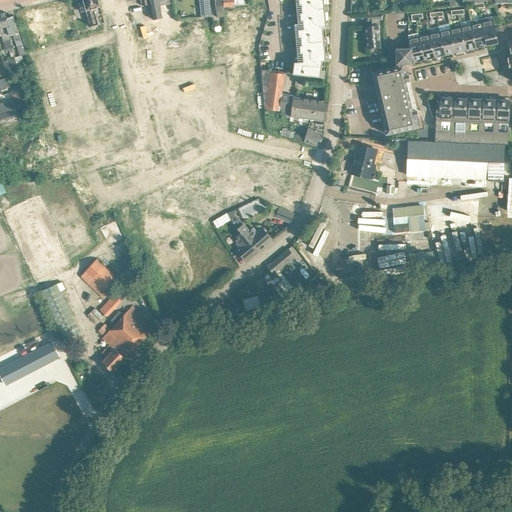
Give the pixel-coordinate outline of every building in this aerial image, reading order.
[(83,0),(85,2),(79,4),(81,11),(85,10),(90,26),(92,26),(92,27),(93,26),(98,24),(93,8),(99,6),(97,0),(83,0)] [(150,0),(151,4),(149,4),(152,19),(162,17),(159,5),(170,3),(169,0),(150,0)] [(212,27),(211,0),(200,0),(202,17),(179,17),(179,29),(212,27)] [(224,17),(223,0),(214,0),(215,6),(217,17),(224,17)] [(295,0),(299,24),(295,24),(299,62),(295,62),(293,74),(323,76),(325,60),(329,60),(326,28),(329,27),(326,0),(295,0)] [(7,17),(6,12),(0,13),(0,35),(1,35),(3,42),(5,49),(12,47),(9,36),(7,27),(9,26),(7,17)] [(382,12),(377,13),(367,14),(368,21),(383,19),(382,12)] [(13,16),(7,17),(9,26),(7,27),(9,36),(13,35),(17,46),(20,56),(25,54),(22,44),(16,26),(13,16)] [(491,16),(481,19),(487,44),(487,43),(497,41),(497,42),(498,42),(493,20),(491,16)] [(480,19),(470,21),(471,25),(476,47),(476,45),(486,43),(486,44),(487,44),(481,19),(480,19)] [(176,28),(175,22),(160,25),(161,28),(154,29),(155,33),(176,28)] [(378,25),(375,26),(365,27),(367,48),(380,46),(378,25)] [(471,25),(460,27),(466,49),(466,48),(475,46),(476,47),(471,25)] [(460,27),(450,30),(455,52),(455,50),(465,48),(465,49),(466,49),(460,27)] [(450,30),(439,32),(445,54),(445,53),(454,51),(455,52),(450,30)] [(417,32),(408,35),(408,36),(413,60),(423,58),(423,59),(417,32)] [(418,32),(417,32),(423,59),(424,59),(424,58),(433,55),(434,57),(434,56),(429,35),(419,37),(418,32)] [(439,32),(429,35),(434,56),(434,55),(444,53),(444,54),(445,54),(439,32)] [(403,57),(412,57),(409,42),(397,42),(397,57),(403,57)] [(4,61),(7,70),(18,66),(15,57),(4,61)] [(379,102),(413,94),(411,87),(409,80),(409,79),(413,78),(412,74),(408,74),(403,74),(401,63),(372,71),(377,95),(379,102)] [(281,95),(284,73),(261,70),(265,109),(279,111),(281,95)] [(20,92),(12,94),(17,108),(23,107),(21,101),(22,100),(20,92)] [(413,94),(379,102),(386,136),(417,129),(420,128),(418,117),(413,94)] [(328,101),(281,95),(279,111),(283,112),(290,113),(291,113),(291,115),(325,121),(328,101)] [(511,100),(434,97),(433,127),(430,127),(428,125),(425,124),(423,120),(421,117),(418,117),(420,128),(417,129),(420,141),(510,144),(511,100)] [(0,120),(18,115),(14,100),(0,103),(0,120)] [(292,138),(320,147),(324,132),(323,132),(325,124),(309,122),(307,130),(306,134),(305,137),(294,133),(294,132),(283,129),(281,134),(292,138)] [(420,141),(409,141),(407,180),(407,186),(430,187),(430,181),(450,182),(450,177),(462,177),(461,182),(486,183),(486,178),(508,179),(510,179),(510,176),(510,161),(503,161),(504,145),(420,141)] [(351,173),(361,175),(367,177),(370,164),(372,165),(376,149),(360,145),(357,159),(355,159),(351,173)] [(423,205),(393,208),(395,233),(430,229),(429,222),(425,222),(423,205)] [(297,215),(280,208),(277,217),(291,223),(297,215)] [(440,217),(446,262),(485,256),(480,223),(453,227),(451,215),(440,217)] [(239,220),(234,223),(238,229),(240,231),(258,252),(267,245),(273,240),(273,239),(272,238),(263,228),(257,233),(253,237),(239,220)] [(242,233),(234,240),(239,246),(235,249),(241,255),(246,262),(247,262),(258,252),(240,231),(240,232),(242,233)] [(374,240),(377,268),(406,265),(402,236),(374,240)] [(288,248),(277,257),(283,264),(279,268),(282,271),(291,283),(301,274),(290,260),(295,256),(288,248)] [(424,251),(409,254),(412,268),(436,263),(433,250),(424,252),(424,251)] [(270,269),(261,276),(272,289),(278,284),(285,293),(293,287),(293,286),(290,283),(291,283),(282,271),(279,268),(283,264),(277,257),(267,266),(270,269)] [(309,290),(313,295),(316,295),(326,288),(317,276),(312,280),(316,285),(309,290)] [(116,293),(100,308),(108,316),(124,301),(116,293)] [(258,296),(242,299),(245,311),(261,307),(258,296)] [(132,306),(110,330),(132,351),(153,329),(141,318),(143,316),(132,306)] [(132,351),(110,330),(102,338),(114,349),(102,362),(113,372),(132,351)] [(0,373),(6,384),(59,357),(51,342),(0,368),(0,373)]
